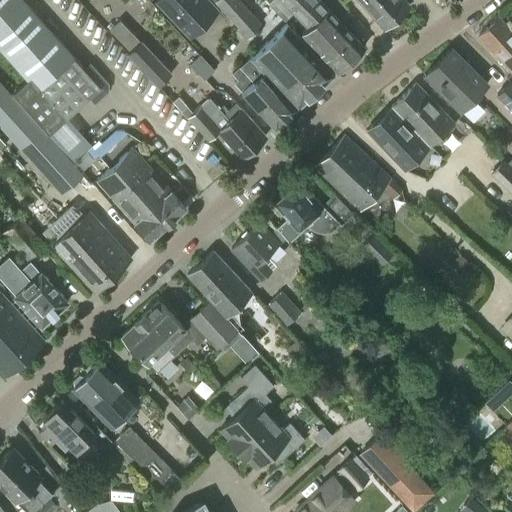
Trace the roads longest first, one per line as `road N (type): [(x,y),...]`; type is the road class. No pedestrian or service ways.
road 1 (residential): [(94,326),(334,110),(486,0)]
road 2 (residential): [(259,511),(94,326)]
